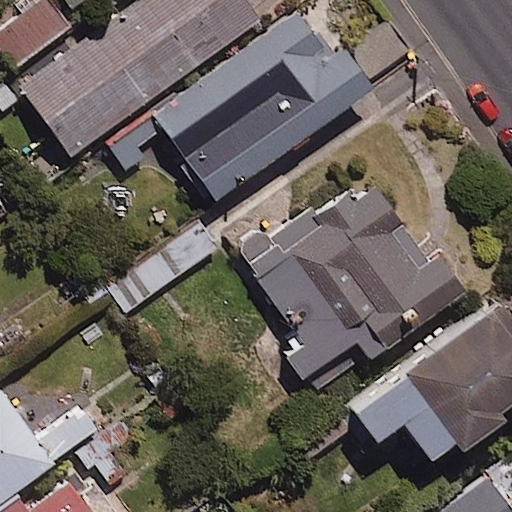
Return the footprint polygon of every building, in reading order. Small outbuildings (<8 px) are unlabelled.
[(71,18),(56,0),(43,0),(1,36),(21,60),(71,18)] [(258,15),(247,0),(133,0),(19,84),(69,153),(258,15)] [(142,152),(137,144),(163,126),(212,196),(372,85),(343,43),(330,52),(299,8),(103,145),(119,168),(142,152)] [(427,258),(370,174),(245,258),(295,332),(280,343),(300,374),(355,337),(367,355),(465,288),(439,250),(427,258)] [(216,245),(198,218),(106,282),(124,309),(216,245)] [(501,408),(511,399),(511,316),(499,299),(341,411),(364,443),(401,417),(429,457),(457,437),(462,444),(505,414),(501,408)] [(36,437),(0,388),(0,498),(96,427),(79,405),(36,437)] [(511,511),(511,503),(490,473),(434,511),(511,511)] [(0,511),(92,511),(69,478),(27,508),(18,495),(0,507),(0,511)]
